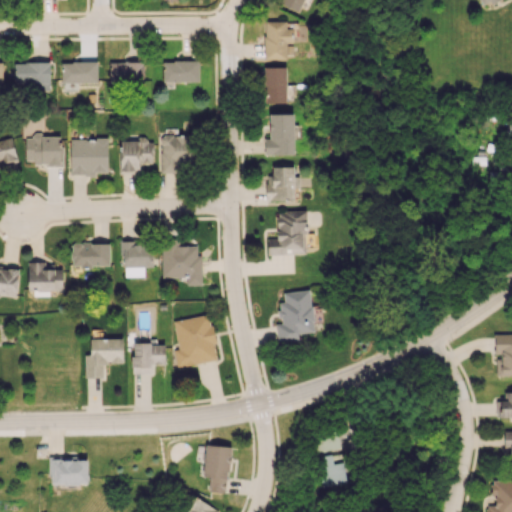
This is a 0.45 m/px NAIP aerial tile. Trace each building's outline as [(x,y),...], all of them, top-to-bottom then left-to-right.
[(282,0),(281,5),(300,12),(304,0),(282,0)] [(264,58),(293,57),(292,29),(285,29),(285,21),(263,21),(264,58)] [(61,83),(96,83),(97,62),(61,61),(61,83)] [(109,62),(109,84),(143,83),(143,61),(109,62)] [(162,82),(198,82),(198,61),(163,61),(162,82)] [(13,87),(49,88),(49,62),(13,62),(13,87)] [(285,66),(264,67),(264,103),(286,102),(285,66)] [(294,154),(293,113),(269,114),(269,139),(264,139),(264,155),(294,154)] [(161,173),(179,172),(178,164),(190,163),(189,134),(159,135),(161,173)] [(62,164),(61,135),(32,136),(32,138),(25,138),(25,164),(62,164)] [(0,165),(17,162),(11,136),(0,138),(0,165)] [(108,139),(70,139),(69,175),(95,175),(95,171),(107,172),(108,139)] [(118,172),(139,173),(139,163),(153,164),(153,142),(143,142),(143,141),(119,140),(118,172)] [(265,182),(265,200),(293,200),(293,166),(271,167),(272,182),(265,182)] [(267,239),(268,255),(306,253),(304,210),(276,211),(278,238),(267,239)] [(143,276),(143,267),(153,267),(153,244),(137,244),(137,240),(122,241),(123,277),(143,276)] [(161,277),(186,277),(186,284),(201,284),(201,255),(196,255),(196,245),(179,246),(179,240),(161,240),(161,277)] [(110,265),(109,242),(71,243),(71,266),(110,265)] [(27,290),(63,290),(63,269),(52,269),(52,263),(27,262),(27,290)] [(17,267),(0,266),(0,294),(17,294),(17,267)] [(283,292),(284,303),(278,303),(280,323),(275,324),(276,342),(298,340),(298,333),(314,332),(310,290),(283,292)] [(173,320),(178,348),(173,349),(176,367),(217,360),(209,314),(173,320)] [(511,333),(494,334),(494,353),(501,353),(501,363),(495,363),(496,375),(511,374),(511,333)] [(122,338),(89,338),(90,354),(84,355),(84,377),(104,377),(104,363),(123,362),(122,338)] [(132,373),(153,374),(153,364),(164,365),(165,344),(132,343),(132,373)] [(496,401),(496,417),(511,417),(511,392),(507,393),(507,400),(496,401)] [(511,431),(504,431),(503,449),(511,449),(511,470),(511,469),(511,431)] [(319,486),(346,483),(344,462),(332,463),(331,453),(335,453),(335,448),(340,447),(338,433),(315,435),(319,486)] [(226,493),(230,446),(205,444),(203,476),(209,477),(208,492),(226,493)] [(49,485),(88,484),(87,459),(49,460),(49,485)] [(487,504),(486,511),(511,511),(511,478),(492,479),(492,504),(487,504)] [(215,511),(217,509),(189,495),(180,511),(215,511)]
